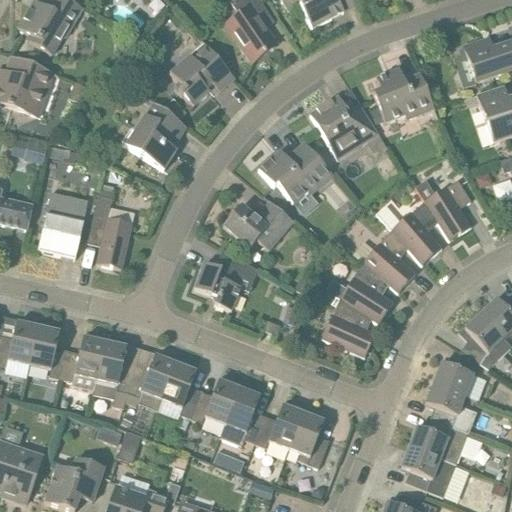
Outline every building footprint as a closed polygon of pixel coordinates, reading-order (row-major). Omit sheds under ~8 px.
[(82,12),(62,0),(52,0),(46,12),(34,5),(17,33),(38,44),(35,49),(51,59),(62,40),(65,42),(82,12)] [(276,49),(259,25),(269,18),(256,0),(241,0),(231,7),(239,19),(223,29),(233,43),(236,41),(253,65),(276,49)] [(355,9),(350,0),(278,0),(287,16),(299,9),(311,32),(355,9)] [(493,52),(489,41),(463,50),(475,87),(511,74),(511,46),(493,52)] [(219,95),(235,82),(204,47),(169,77),(178,88),(173,92),(181,102),(184,100),(192,111),(215,91),(219,95)] [(47,92),(52,77),(15,62),(10,78),(0,74),(0,107),(30,117),(39,89),(47,92)] [(404,84),(399,73),(376,82),(380,94),(372,97),(384,126),(405,118),(407,123),(433,112),(420,78),(404,84)] [(511,101),(508,103),(504,90),(475,99),(485,129),(493,126),(500,146),(511,141),(511,101)] [(347,117),(337,102),(310,118),(337,163),(378,138),(360,109),(347,117)] [(163,174),(176,154),(168,149),(181,128),(153,106),(125,150),(163,174)] [(28,144),(14,141),(10,159),(24,162),(23,164),(42,169),(47,146),(28,142),(28,144)] [(332,179),(304,146),(286,161),(280,154),(258,174),(274,192),(277,189),(292,207),(307,195),(310,198),(332,179)] [(61,169),(65,152),(50,149),(47,166),(61,169)] [(511,160),(499,165),(503,177),(511,174),(511,160)] [(500,204),(511,199),(511,181),(511,179),(494,185),(500,204)] [(435,199),(425,184),(415,190),(424,205),(438,227),(437,227),(449,245),(471,231),(459,212),(470,205),(457,184),(435,199)] [(0,228),(27,234),(33,209),(18,206),(0,202),(0,197),(1,194),(0,193),(0,228)] [(75,263),(83,226),(88,205),(51,197),(46,218),(38,255),(75,263)] [(122,274),(132,228),(107,223),(111,203),(97,200),(88,244),(100,247),(96,268),(122,274)] [(421,269),(441,252),(427,236),(437,227),(438,227),(424,205),(391,233),(408,252),(407,253),(421,269)] [(293,225),(270,206),(257,220),(240,209),(223,230),(249,253),(256,245),(268,254),(293,225)] [(398,297),(415,277),(399,263),(407,253),(408,252),(391,233),(363,266),(382,282),(381,283),(398,297)] [(257,274),(247,268),(222,253),(215,271),(204,267),(194,293),(216,301),(214,309),(230,315),(240,291),(249,295),(257,274)] [(374,294),(381,283),(382,282),(363,266),(346,292),(330,283),(324,293),(339,303),(360,316),(360,317),(378,328),(393,306),(374,294)] [(364,362),(375,338),(355,329),(360,317),(360,316),(339,303),(321,343),(364,362)] [(511,304),(502,309),(496,303),(480,318),(503,342),(511,333),(511,304)] [(293,329),(297,313),(287,310),(283,327),(293,329)] [(466,346),(460,355),(480,368),(487,357),(503,342),(480,318),(458,338),(466,346)] [(277,340),(280,330),(267,325),(263,334),(277,340)] [(29,368),(38,331),(16,326),(12,342),(0,339),(0,341),(0,369),(6,371),(8,364),(29,368)] [(61,383),(67,354),(55,352),(59,336),(38,331),(29,368),(50,373),(49,380),(61,383)] [(93,395),(104,346),(83,341),(79,357),(67,354),(61,383),(73,386),(72,390),(93,395)] [(123,413),(124,407),(136,370),(122,367),(126,351),(104,346),(93,395),(92,399),(114,404),(112,411),(123,413)] [(473,379),(480,368),(460,355),(450,370),(441,366),(433,387),(465,399),(473,379)] [(161,403),(175,368),(154,359),(148,375),(136,370),(124,407),(135,411),(136,408),(156,415),(161,403)] [(190,423),(201,395),(190,391),(196,376),(175,368),(161,403),(181,411),(179,418),(190,423)] [(225,428),(239,392),(218,384),(212,400),(201,395),(190,423),(202,427),(205,420),(225,428)] [(468,437),(476,416),(460,410),(465,399),(433,387),(425,408),(434,411),(429,423),(468,437)] [(254,448),(265,420),(254,416),(260,400),(239,392),(225,428),(220,442),(240,450),(243,443),(254,448)] [(289,453),(303,417),(282,409),(276,424),(265,420),(254,448),(266,452),(268,445),(289,453)] [(318,473),(329,445),(317,440),(323,425),(303,417),(289,453),(298,457),(295,463),(318,473)] [(468,437),(429,423),(425,434),(416,430),(408,451),(456,469),(468,437)] [(26,508),(41,461),(17,452),(23,437),(5,431),(0,446),(0,495),(11,499),(10,503),(26,508)] [(119,450),(123,439),(110,434),(106,445),(119,450)] [(132,467),(140,442),(126,437),(117,462),(132,467)] [(443,502),(456,469),(408,451),(400,472),(409,475),(404,487),(443,502)] [(92,506),(104,471),(75,462),(71,475),(57,470),(45,507),(60,511),(75,511),(79,502),(92,506)] [(257,499),(261,490),(250,486),(247,496),(257,499)] [(145,501),(115,491),(108,511),(163,511),(167,501),(147,495),(145,501)] [(436,511),(423,506),(400,498),(396,509),(387,506),(384,511),(436,511)]
